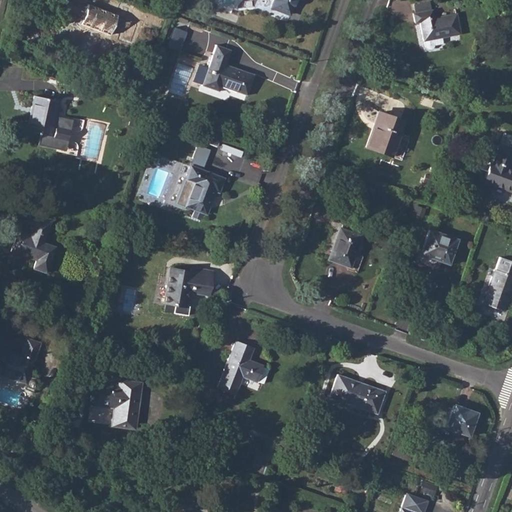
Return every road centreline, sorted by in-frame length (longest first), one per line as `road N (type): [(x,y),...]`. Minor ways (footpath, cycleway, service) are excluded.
road 1 (residential): [(270,300),(252,278),(251,253),(342,0)]
road 2 (residential): [(270,300),(379,0)]
road 3 (residential): [(511,388),(270,300)]
